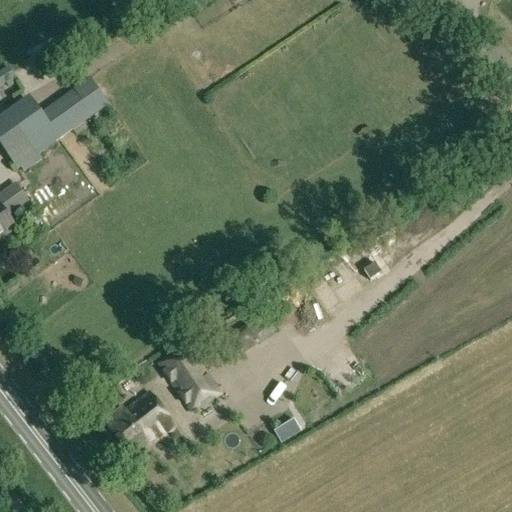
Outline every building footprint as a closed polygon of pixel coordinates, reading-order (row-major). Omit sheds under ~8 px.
[(0,144),(18,170),(95,115),(76,89),(41,113),(30,96),(0,117),(0,144)] [(0,239),(16,229),(7,217),(29,200),(17,182),(0,194),(0,239)] [(357,324),(358,325),(358,324),(367,334),(387,315),(378,306),(357,324)] [(264,307),(253,317),(264,328),(275,318),(264,307)] [(233,329),(245,350),(262,340),(251,319),(233,329)] [(263,338),(280,332),(277,322),(260,328),(263,338)] [(219,366),(231,363),(226,339),(214,342),(219,366)] [(192,414),(221,395),(189,344),(160,363),(192,414)] [(134,461),(152,447),(150,445),(175,426),(151,394),(127,413),(124,409),(105,424),(134,461)] [(300,433),(293,420),(273,432),(280,445),(300,433)]
